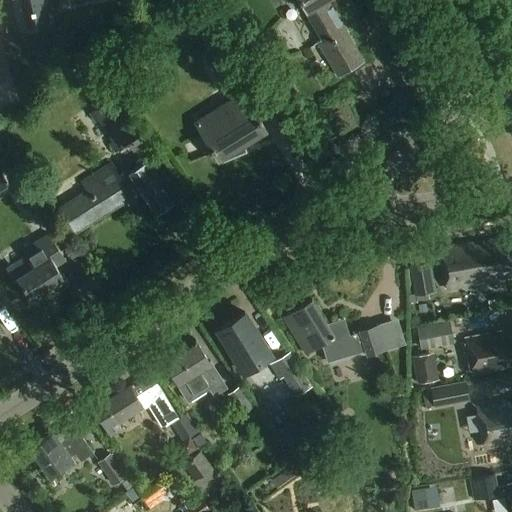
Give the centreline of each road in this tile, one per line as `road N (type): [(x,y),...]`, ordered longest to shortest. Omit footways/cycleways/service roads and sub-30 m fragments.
road 1 (residential): [(0,418),(323,214)]
road 2 (residential): [(323,214),(508,97)]
road 3 (residential): [(323,214),(511,189)]
